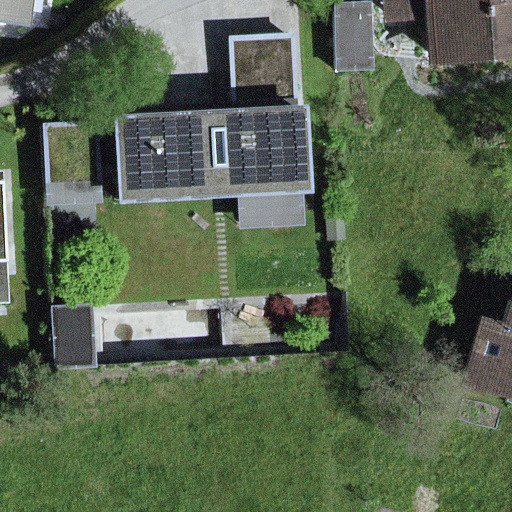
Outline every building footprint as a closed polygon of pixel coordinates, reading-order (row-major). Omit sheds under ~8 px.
[(0,0),(0,10),(4,11),(19,13),(20,0),(0,0)] [(386,0),(388,15),(427,12),(426,0),(386,0)] [(511,0),(426,0),(427,12),(431,55),(511,49),(511,0)] [(332,7),(334,71),(368,70),(366,6),(332,7)] [(227,40),(230,104),(292,101),(289,37),(227,40)] [(109,122),(294,112),(294,100),(292,101),(230,104),(109,111),(109,122)] [(298,175),(294,112),(109,122),(111,166),(94,167),(92,124),(40,127),(43,188),(95,186),(95,178),(112,177),(112,185),(114,185),(296,175),(298,175)] [(238,230),(299,227),(296,175),(114,185),(115,201),(236,194),(238,230)] [(479,327),(463,381),(511,394),(511,303),(508,302),(499,333),(479,327)] [(90,367),(87,307),(49,309),(52,369),(90,367)]
